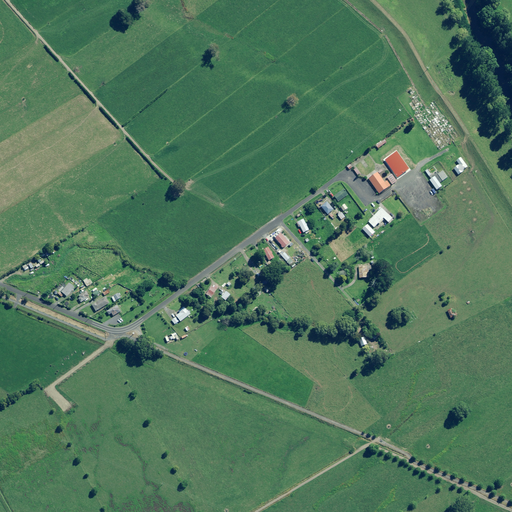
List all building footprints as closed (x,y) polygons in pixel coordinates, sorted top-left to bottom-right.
[(412,169),(400,152),(388,161),(400,178),(412,169)] [(468,168),(461,158),(456,161),(459,165),(454,169),(458,175),(463,172),(468,168)] [(388,186),(377,171),(368,177),(379,192),(388,186)] [(447,177),(442,171),(437,175),(442,181),(447,177)] [(399,178),(394,172),(386,178),(391,184),(399,178)] [(435,177),(429,180),(437,190),(442,186),(435,177)] [(334,196),(337,202),(347,194),(344,189),(334,196)] [(333,210),(327,202),(321,207),(327,215),(333,210)] [(392,219),(381,209),(368,222),(374,228),(378,223),(379,224),(384,219),(388,223),(392,219)] [(309,230),(303,219),(296,223),(299,228),(300,227),(303,233),(309,230)] [(375,233),(368,225),(363,230),(370,237),(375,233)] [(273,237),(282,246),(281,247),(282,249),(283,248),(289,243),(280,234),(278,235),(277,234),(273,237)] [(262,250),(263,250),(269,261),(270,260),(271,260),(271,261),(272,261),(272,260),(272,259),(274,258),(272,254),(272,253),(271,251),(270,252),(268,248),(266,249),(266,248),(262,250)] [(286,262),(290,258),(285,253),(281,256),(286,262)] [(359,278),(370,278),(369,271),(371,271),(371,266),(359,267),(359,278)] [(75,287),(69,282),(61,292),(66,296),(75,287)] [(211,286),(206,295),(211,298),(218,288),(217,287),(214,285),(212,287),(211,286)] [(80,303),(87,298),(88,299),(90,298),(90,297),(86,291),(78,295),(80,298),(78,299),(80,303)] [(221,298),(225,301),(224,302),(226,303),(227,301),(226,301),(227,299),(228,300),(229,298),(228,297),(230,295),(226,291),(221,298)] [(120,298),(118,293),(111,297),(114,302),(120,298)] [(109,303),(105,296),(92,304),(95,311),(109,303)] [(109,308),(110,309),(106,311),(109,315),(111,313),(113,316),(121,312),(117,305),(112,308),(111,307),(109,308)] [(188,310),(187,311),(184,307),(183,307),(182,306),(180,308),(181,309),(178,311),(180,313),(176,317),(177,317),(171,321),(174,325),(180,321),(180,322),(190,314),(191,314),(188,310)] [(450,318),(453,317),(453,318),(456,317),(455,316),(457,316),(455,311),(453,312),(452,309),(447,311),(450,318)] [(367,345),(364,337),(359,339),(361,347),(367,345)]
